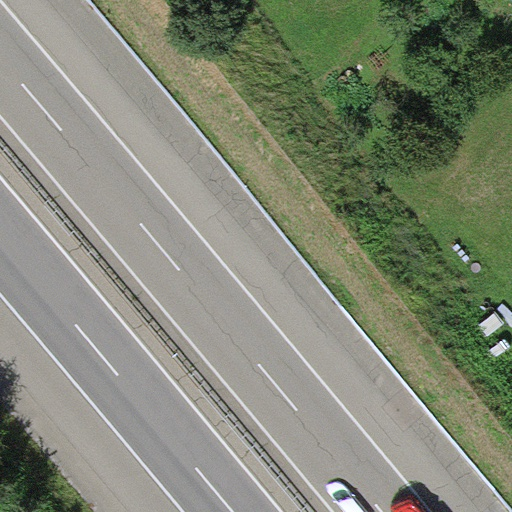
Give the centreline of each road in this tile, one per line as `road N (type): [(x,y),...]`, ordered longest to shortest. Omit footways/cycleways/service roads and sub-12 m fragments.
road 1 (motorway): [(386,511),(0,50)]
road 2 (motorway): [(0,236),(230,511)]
